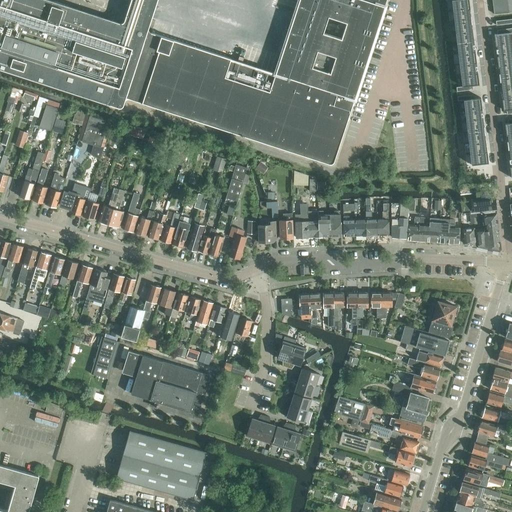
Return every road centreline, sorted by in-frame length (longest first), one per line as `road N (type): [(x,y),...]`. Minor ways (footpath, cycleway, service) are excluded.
road 1 (residential): [(503,264),(508,252),(479,0)]
road 2 (unclassified): [(255,271),(217,277),(0,212)]
road 3 (unclassified): [(503,264),(460,419),(423,511)]
road 4 (unclassified): [(503,264),(398,256),(277,262),(255,271)]
road 5 (unknown): [(118,1),(257,55)]
